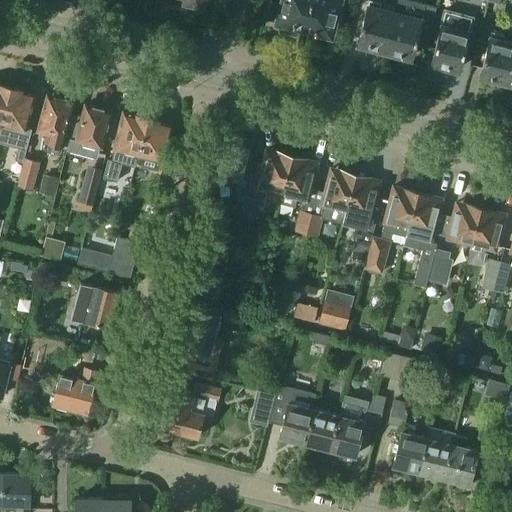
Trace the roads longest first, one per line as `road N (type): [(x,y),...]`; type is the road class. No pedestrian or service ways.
road 1 (tertiary): [(511,151),(212,79)]
road 2 (tertiary): [(212,79),(0,21)]
road 3 (residential): [(114,454),(165,247)]
road 4 (residential): [(332,511),(186,474)]
